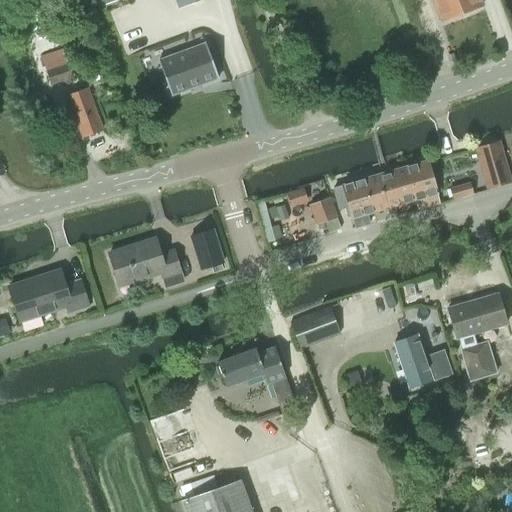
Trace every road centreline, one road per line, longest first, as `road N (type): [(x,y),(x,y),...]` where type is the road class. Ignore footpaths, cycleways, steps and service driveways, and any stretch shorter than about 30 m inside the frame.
road 1 (residential): [(218,158),(511,69)]
road 2 (unclassified): [(254,274),(287,256),(511,190)]
road 3 (unknown): [(318,468),(330,450),(311,366),(426,324)]
road 4 (residential): [(0,215),(218,158)]
road 5 (unknown): [(254,274),(318,468)]
road 6 (unclassified): [(97,324),(254,274)]
road 7 (unclassified): [(254,274),(218,158)]
